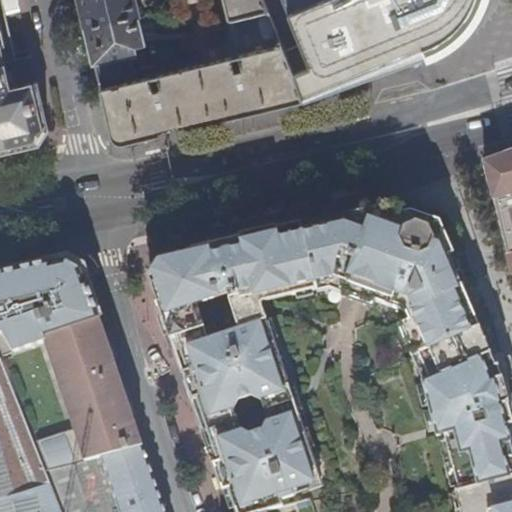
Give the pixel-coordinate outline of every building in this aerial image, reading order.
[(0,0),(0,64),(11,62),(10,60),(15,59),(3,9),(0,10),(0,0)] [(1,0),(3,9),(14,7),(13,0),(1,0)] [(78,0),(111,136),(124,143),(212,123),(303,102),(281,46),(132,81),(131,77),(132,76),(133,75),(134,74),(131,61),(136,60),(133,47),(142,45),(136,18),(138,17),(134,0),(78,0)] [(222,0),(228,19),(230,20),(266,10),(262,0),(222,0)] [(262,0),(266,10),(269,16),(277,36),(281,46),(303,102),(439,52),(456,39),(465,28),(475,16),(483,0),(262,0)] [(263,36),(265,38),(277,36),(269,16),(262,18),(260,23),(263,36)] [(0,152),(37,144),(47,129),(36,82),(16,86),(11,62),(0,64),(0,152)] [(511,153),(485,162),(502,232),(506,232),(511,258),(511,153)] [(404,201),(424,284),(474,273),(449,216),(429,208),(408,200),(404,201)] [(341,216),(277,231),(296,312),(317,395),(346,493),(383,483),(393,511),(502,511),(449,366),(440,341),(420,285),(424,284),(404,201),(372,208),(341,216)] [(251,323),(296,312),(277,231),(231,241),(251,323)] [(210,420),(317,395),(296,312),(251,323),(231,241),(195,249),(196,255),(163,263),(157,275),(160,284),(155,285),(194,406),(207,404),(210,420)] [(0,355),(47,474),(102,459),(143,449),(126,399),(82,269),(73,264),(66,260),(0,275),(0,355)] [(497,327),(474,273),(424,284),(420,285),(440,341),(497,327)] [(497,327),(440,341),(449,366),(504,352),(497,327)] [(449,366),(502,511),(511,511),(511,362),(511,359),(506,360),(504,352),(449,366)] [(0,511),(61,511),(47,474),(0,355),(0,511)] [(317,395),(210,420),(199,423),(228,511),(273,511),(310,502),(346,493),(317,395)] [(194,406),(199,423),(210,420),(207,404),(194,406)] [(164,511),(143,449),(102,459),(114,494),(119,511),(164,511)] [(102,459),(47,474),(61,511),(110,511),(106,496),(114,494),(102,459)] [(393,511),(383,483),(346,493),(310,502),(313,511),(393,511)]
